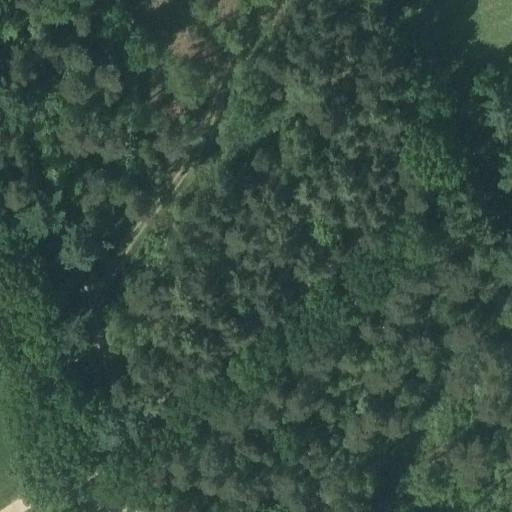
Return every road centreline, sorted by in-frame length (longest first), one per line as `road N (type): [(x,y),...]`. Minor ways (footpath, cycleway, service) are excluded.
road 1 (track): [(63,469),(453,183)]
road 2 (track): [(499,297),(412,281),(350,301),(126,477)]
road 3 (track): [(79,457),(11,177)]
road 4 (track): [(292,511),(126,477),(109,492)]
road 5 (track): [(499,297),(453,183)]
